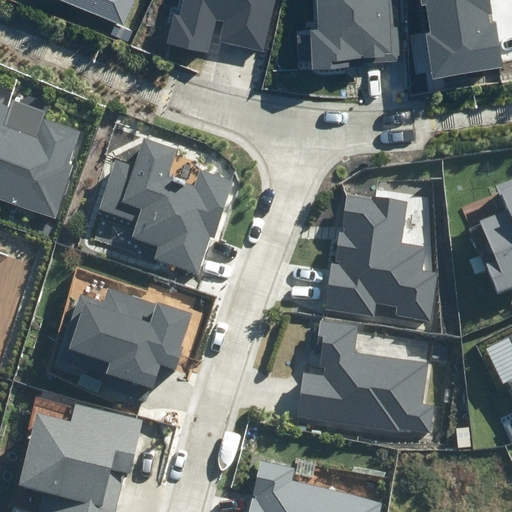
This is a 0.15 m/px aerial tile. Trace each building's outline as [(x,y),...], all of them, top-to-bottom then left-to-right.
[(62,0),(124,26),(135,0),(62,0)] [(166,43),(209,53),(217,19),(225,21),(220,42),(264,52),(276,0),(183,0),(180,16),(173,14),(166,43)] [(318,0),(320,29),(310,29),(312,69),(359,65),(358,58),(373,57),(373,63),(402,61),(397,0),(318,0)] [(421,0),(422,6),(426,5),(431,33),(427,33),(434,79),(504,68),(496,21),(487,22),(486,15),(492,14),(489,0),(421,0)] [(0,197),(56,216),(73,166),(68,165),(79,131),(43,119),(45,111),(12,100),(10,106),(0,103),(0,197)] [(155,259),(198,274),(211,238),(214,239),(234,180),(200,168),(194,186),(168,177),(178,150),(145,139),(137,162),(118,155),(99,211),(136,223),(132,235),(160,244),(155,259)] [(511,179),(497,185),(508,210),(481,220),(495,254),(482,259),(497,294),(511,287),(511,179)] [(325,309),(375,317),(378,304),(399,307),(397,316),(430,321),(438,274),(424,272),(428,247),(400,243),(407,202),(372,196),(371,199),(346,195),(341,227),(345,228),(344,233),(339,233),(335,261),(341,262),(340,265),(333,264),(325,309)] [(60,358),(154,388),(161,365),(178,371),(185,349),(180,347),(191,314),(110,287),(104,302),(81,295),(60,358)] [(303,374),(296,419),(400,434),(401,428),(428,432),(432,405),(424,404),(430,363),(352,352),(356,326),(320,321),(317,346),(323,347),(320,367),(324,367),(323,377),(303,374)] [(38,510),(47,511),(115,511),(125,473),(130,474),(144,417),(76,401),(72,420),(38,412),(20,484),(43,490),(38,510)] [(296,469),(261,461),(253,494),(256,495),(255,499),(252,498),(248,511),(381,511),(384,504),(293,482),(296,469)]
